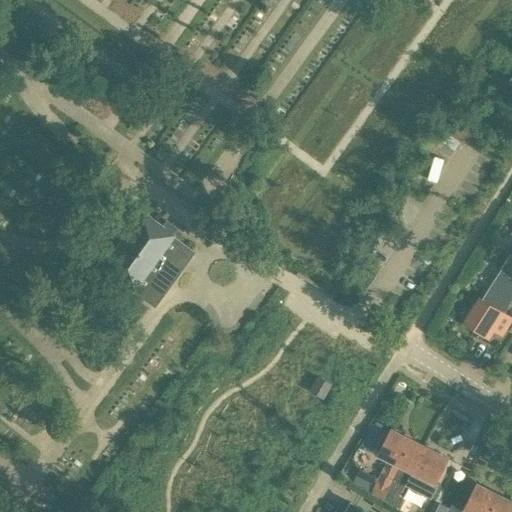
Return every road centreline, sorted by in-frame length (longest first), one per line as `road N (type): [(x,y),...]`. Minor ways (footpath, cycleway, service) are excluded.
road 1 (unknown): [(161,191),(200,191),(342,0)]
road 2 (unknown): [(161,191),(294,290),(358,318)]
road 3 (unknown): [(0,57),(86,115),(161,191)]
road 4 (track): [(404,347),(511,169)]
road 5 (residential): [(304,511),(404,347)]
road 6 (residential): [(511,415),(404,347)]
